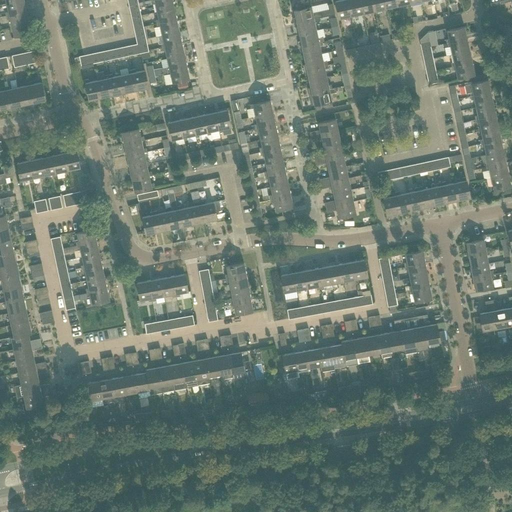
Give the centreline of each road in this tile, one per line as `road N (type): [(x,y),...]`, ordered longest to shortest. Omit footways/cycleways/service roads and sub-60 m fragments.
road 1 (residential): [(113,203),(43,226),(64,345),(78,357),(203,331)]
road 2 (residential): [(387,234),(373,167),(436,145),(413,29),(476,14),(480,0)]
road 3 (residential): [(203,331),(373,310),(379,302),(369,236)]
road 4 (tertiary): [(0,493),(212,448)]
road 5 (tertiary): [(212,448),(141,443),(0,469)]
road 6 (residential): [(476,402),(441,224)]
road 7 (tertiary): [(212,448),(386,422)]
road 8 (residential): [(322,239),(287,83)]
road 9 (residential): [(86,117),(206,94)]
